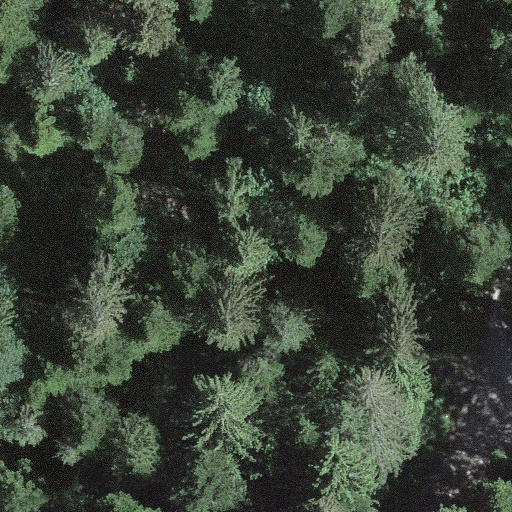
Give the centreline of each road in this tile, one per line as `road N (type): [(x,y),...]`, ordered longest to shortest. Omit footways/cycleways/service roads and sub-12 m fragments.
road 1 (track): [(511,416),(477,404),(511,293)]
road 2 (track): [(477,404),(417,511)]
